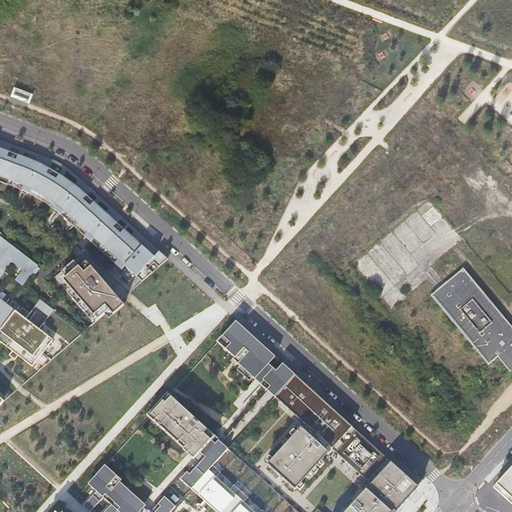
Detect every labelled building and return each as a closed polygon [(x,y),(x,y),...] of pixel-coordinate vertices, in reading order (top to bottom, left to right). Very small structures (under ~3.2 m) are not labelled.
[(0,176),(23,186),(22,190),(21,190),(30,195),(31,194),(33,190),(57,205),(54,209),(62,216),(62,215),(65,212),(88,232),(85,236),(91,242),(92,242),(95,238),(118,260),(115,264),(124,272),(121,275),(129,282),(137,276),(142,282),(153,272),(148,267),(154,262),(159,267),(168,259),(160,251),(154,257),(146,249),(151,243),(137,230),(132,236),(118,223),(123,218),(111,207),(106,213),(98,205),(103,200),(99,196),(94,202),(87,195),(92,190),(80,178),(74,184),(64,175),(68,169),(67,168),(65,166),(61,173),(51,167),(54,161),(49,158),(38,154),(35,161),(23,157),(26,150),(21,148),(19,155),(10,152),(12,145),(0,140),(0,176)] [(23,186),(0,176),(0,182),(22,190),(23,186)] [(33,190),(31,194),(54,209),(57,205),(33,190)] [(65,212),(62,215),(85,236),(88,232),(65,212)] [(0,268),(23,286),(31,275),(38,267),(38,266),(0,236),(0,268)] [(95,238),(92,242),(115,264),(118,260),(95,238)] [(160,251),(151,243),(146,249),(154,257),(160,251)] [(80,267),(74,261),(65,269),(70,274),(67,278),(64,280),(71,289),(76,295),(73,298),(85,312),(89,309),(94,315),(98,320),(105,314),(109,310),(113,315),(125,305),(120,301),(87,262),(80,267)] [(153,272),(159,267),(154,262),(148,267),(153,272)] [(40,269),(38,267),(31,275),(34,277),(40,269)] [(511,325),(463,267),(429,294),(488,365),(497,356),(510,372),(511,370),(511,325)] [(70,274),(65,269),(62,272),(67,278),(70,274)] [(76,295),(71,289),(68,292),(73,298),(76,295)] [(47,291),(40,299),(54,310),(60,303),(47,291)] [(53,341),(0,299),(0,327),(2,329),(0,331),(0,333),(4,337),(0,342),(12,352),(14,349),(20,353),(18,356),(32,367),(53,341)] [(89,309),(85,312),(90,318),(94,315),(89,309)] [(109,310),(105,314),(109,318),(113,315),(109,310)] [(276,357),(236,321),(218,342),(235,358),(244,348),(249,352),(238,364),(306,425),(303,428),(301,427),(267,464),(295,489),(332,449),(371,485),(346,511),(318,511),(317,510),(315,511),(396,511),(419,487),(405,474),(283,364),(277,371),(269,364),(276,357)] [(14,349),(12,352),(9,355),(15,360),(18,356),(20,353),(14,349)] [(188,393),(209,370),(199,360),(177,383),(188,393)] [(228,449),(168,394),(148,416),(184,449),(200,464),(196,468),(194,465),(181,479),(192,489),(228,449)] [(105,465),(88,484),(97,491),(83,506),(89,511),(90,511),(103,498),(111,505),(104,511),(117,511),(118,511),(119,511),(140,511),(146,505),(120,482),(114,488),(110,484),(117,476),(105,465)] [(216,511),(263,511),(262,510),(260,511),(254,511),(244,502),(248,498),(234,485),(230,490),(216,477),(220,473),(213,466),(191,489),(216,511)] [(511,468),(494,488),(511,504),(511,468)] [(153,511),(170,511),(176,507),(165,497),(152,511),(153,511)]
